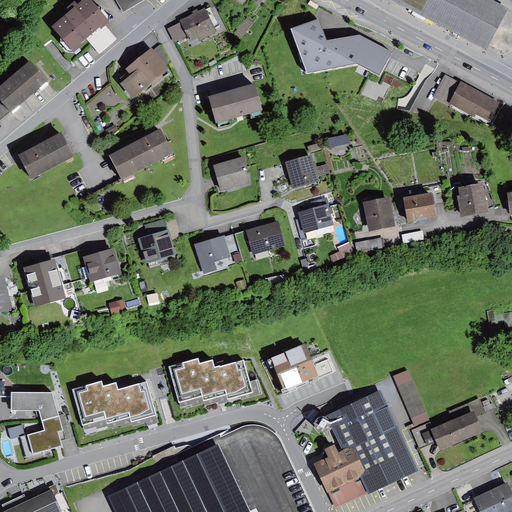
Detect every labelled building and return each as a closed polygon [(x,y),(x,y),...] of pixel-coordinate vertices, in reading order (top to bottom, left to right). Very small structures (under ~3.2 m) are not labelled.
[(111,17),(95,0),(79,0),(53,23),(74,47),(85,38),(99,54),(116,38),(104,24),(111,17)] [(117,0),(124,10),(140,0),(117,0)] [(310,0),(308,4),(316,9),(319,5),(310,0)] [(382,0),(486,55),(509,13),(483,0),(382,0)] [(223,30),(211,5),(206,7),(206,6),(180,19),(181,21),(187,35),(190,40),(199,36),(200,39),(214,32),(215,34),(223,30)] [(247,17),(235,33),(241,37),(253,21),(247,17)] [(187,35),(181,21),(167,28),(174,41),(187,35)] [(326,45),(318,23),(291,31),(306,77),(356,67),(381,79),(392,56),(360,39),(326,45)] [(169,66),(151,45),(127,66),(131,72),(121,81),(133,95),(151,80),(153,83),(164,74),(162,72),(169,66)] [(48,77),(31,57),(0,82),(0,98),(10,109),(27,95),(48,77)] [(451,100),(461,82),(444,73),(433,95),(449,104),(451,100)] [(255,79),(209,92),(217,119),(238,113),(263,106),(255,79)] [(502,99),(462,79),(461,82),(451,100),(491,121),(502,99)] [(0,98),(0,117),(10,109),(0,98)] [(511,111),(502,130),(511,134),(511,111)] [(115,126),(105,132),(108,138),(118,132),(115,126)] [(135,145),(106,159),(118,184),(171,157),(158,133),(135,145)] [(348,135),(328,139),(330,147),(349,143),(348,135)] [(38,151),(18,161),(31,186),(74,164),(61,139),(38,151)] [(311,153),(286,161),(294,187),(319,179),(318,176),(314,163),(311,153)] [(244,154),(215,163),(222,188),(248,181),(245,168),(248,166),(244,154)] [(316,162),(314,163),(318,176),(330,172),(328,163),(317,166),(316,162)] [(484,179),(457,183),(462,213),(488,209),(484,179)] [(431,190),(403,195),(408,219),(421,217),(435,214),(431,190)] [(389,195),(363,200),(369,230),(383,227),(395,225),(389,195)] [(328,203),(299,211),(301,218),(295,220),(301,240),(335,230),(328,203)] [(145,232),(137,234),(145,262),(176,253),(165,218),(143,225),(145,232)] [(244,232),(234,234),(242,262),(256,259),(254,254),(286,245),(279,219),(247,229),(249,236),(246,237),(244,232)] [(423,230),(402,234),(404,243),(425,239),(423,230)] [(224,234),(195,242),(204,273),(219,269),(217,261),(230,257),(233,265),(242,262),(234,234),(224,236),(224,234)] [(383,237),(356,242),(357,251),(385,246),(383,237)] [(340,251),(331,255),(334,261),(354,253),(350,242),(338,246),(340,251)] [(115,245),(84,253),(91,280),(122,271),(115,245)] [(55,257),(24,265),(35,306),(67,297),(55,257)] [(307,260),(301,262),(305,276),(311,274),(307,260)] [(0,311),(11,310),(6,273),(0,273),(0,311)] [(284,274),(265,277),(266,283),(285,280),(284,274)] [(244,279),(237,282),(240,291),(248,288),(244,279)] [(157,292),(148,294),(150,305),(160,303),(157,292)] [(124,299),(109,303),(111,314),(126,310),(124,299)] [(502,308),(487,311),(489,325),(504,322),(505,327),(511,326),(511,312),(503,314),(502,308)] [(72,310),(70,317),(78,319),(80,312),(72,310)] [(287,357),(275,362),(284,386),(319,372),(315,364),(306,340),(283,349),(287,357)] [(198,356),(169,365),(180,400),(202,393),(204,398),(226,391),(228,397),(254,389),(244,357),(215,364),(213,357),(200,361),(198,356)] [(328,359),(315,364),(319,372),(321,377),(333,372),(328,359)] [(408,369),(394,375),(415,425),(429,419),(408,369)] [(1,372),(0,371),(0,395),(11,396),(12,389),(12,383),(1,372)] [(102,378),(73,387),(84,422),(106,416),(108,420),(130,414),(132,419),(156,412),(147,379),(119,386),(117,380),(104,383),(102,378)] [(327,414),(343,446),(351,442),(365,470),(329,487),(336,507),(418,470),(381,388),(327,414)] [(42,418),(59,412),(53,389),(12,389),(11,396),(11,407),(39,409),(42,418)] [(474,409),(452,419),(462,440),(484,431),(474,409)] [(59,412),(42,418),(45,428),(25,434),(20,435),(26,458),(42,454),(40,448),(62,442),(58,429),(64,427),(59,412)] [(431,422),(412,430),(420,449),(437,442),(440,449),(462,440),(452,419),(433,427),(431,422)] [(25,434),(23,424),(8,428),(11,438),(20,435),(25,434)] [(329,455),(316,461),(329,487),(365,470),(351,442),(343,446),(338,448),(335,440),(324,446),(329,455)] [(215,511),(189,456),(108,495),(116,511),(215,511)] [(511,488),(508,480),(474,496),(481,511),(510,511),(511,511),(511,488)] [(63,511),(52,487),(34,495),(41,511),(63,511)] [(41,511),(34,495),(16,504),(19,511),(41,511)]
